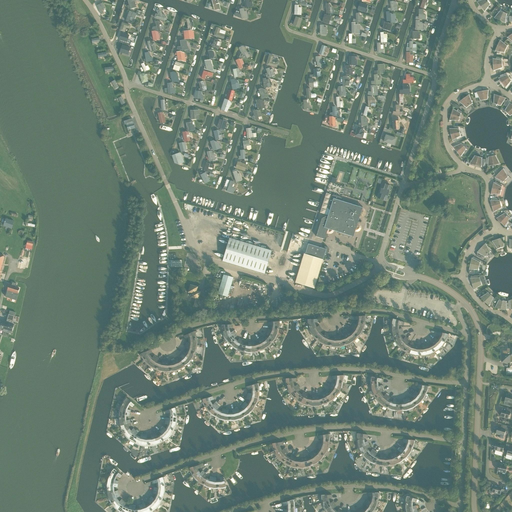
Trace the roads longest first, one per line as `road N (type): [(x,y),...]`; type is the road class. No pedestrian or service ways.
road 1 (residential): [(378,270),(328,297),(208,262),(126,85)]
road 2 (residential): [(462,442),(333,429),(260,442),(135,483)]
road 3 (residential): [(146,414),(234,383),(309,371),(465,385)]
road 4 (residential): [(154,347),(215,321),(371,311),(422,322)]
road 5 (residential): [(235,511),(338,488),(460,506)]
road 6 (residential): [(285,132),(126,85)]
road 7 (residential): [(434,74),(286,27)]
road 8 (unclassified): [(477,432),(482,351),(474,314),(462,300)]
road 9 (residential): [(511,321),(480,303),(462,276),(469,251),(498,230)]
